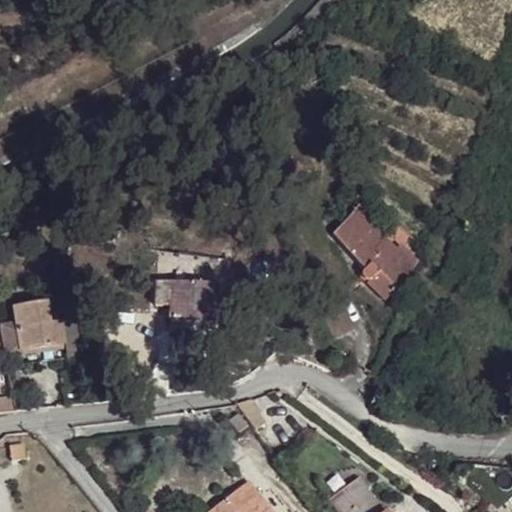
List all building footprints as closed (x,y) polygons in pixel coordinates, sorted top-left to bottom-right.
[(274,148),(283,134),(274,129),(265,143),(274,148)] [(297,192),(310,175),(289,158),(275,176),(297,192)] [(393,253),(351,213),(332,235),(364,270),(362,274),(362,277),(366,281),(369,281),(366,284),(384,301),(396,289),(411,271),(393,253)] [(400,245),(393,253),(411,271),(419,263),(400,245)] [(215,286),(155,284),(154,307),(170,308),(170,322),(189,323),(188,331),(213,332),(215,286)] [(46,303),(13,309),(15,325),(20,352),(64,345),(61,323),(61,322),(50,324),(46,303)] [(341,304),(319,316),(335,341),(354,330),(341,304)] [(75,321),(61,323),(64,345),(79,343),(75,321)] [(15,325),(0,327),(0,328),(5,360),(21,357),(20,352),(15,325)] [(241,358),(262,345),(254,332),(233,345),(241,358)] [(0,414),(14,412),(11,397),(0,398),(0,414)] [(250,401),(237,405),(256,431),(266,424),(253,407),(250,401)] [(246,428),(237,415),(228,422),(238,434),(246,428)] [(25,458),(23,444),(8,447),(11,461),(25,458)] [(380,511),(357,480),(329,501),(336,511),(380,511)] [(248,483),(218,506),(223,511),(262,511),(254,501),(259,498),(248,483)] [(270,511),(259,498),(254,501),(262,511),(270,511)]
